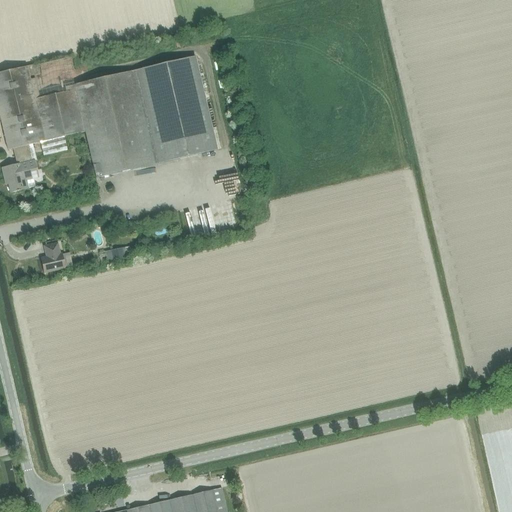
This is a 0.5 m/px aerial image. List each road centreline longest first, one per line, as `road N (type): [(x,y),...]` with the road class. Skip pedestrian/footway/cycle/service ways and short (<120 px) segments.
road 1 (unclassified): [(34,500),(511,388)]
road 2 (unclassified): [(34,500),(0,347)]
